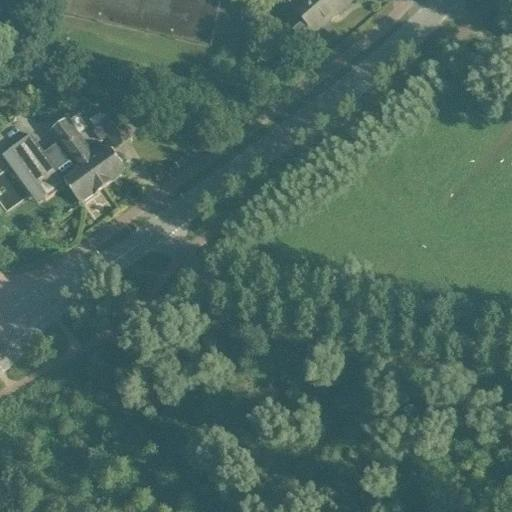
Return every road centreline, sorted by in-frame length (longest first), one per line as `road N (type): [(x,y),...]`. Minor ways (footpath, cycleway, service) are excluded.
road 1 (unclassified): [(511,362),(235,299),(158,229)]
road 2 (secondary): [(158,229),(381,62),(447,0)]
road 3 (secondary): [(119,258),(81,269),(13,315)]
